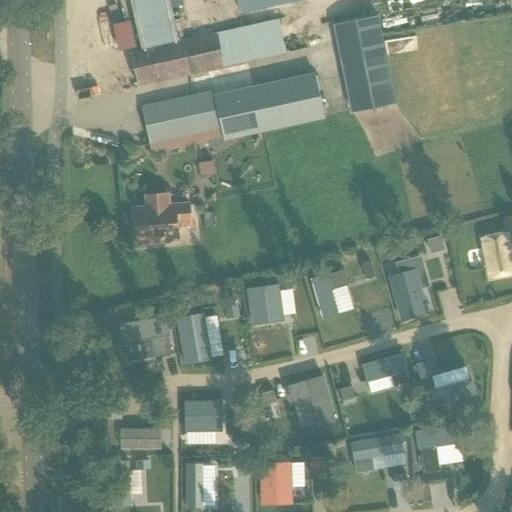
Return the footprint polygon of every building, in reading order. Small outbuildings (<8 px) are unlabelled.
[(121,0),(122,19),(158,17),(157,0),(121,0)] [(237,0),(240,13),(263,8),(265,20),(284,16),(281,4),(299,0),(237,0)] [(284,19),(131,52),(138,86),(157,82),(291,53),(289,46),(268,50),(266,39),(287,34),(285,24),(284,19)] [(394,104),(376,19),(337,27),(355,112),(394,104)] [(142,108),(150,144),(223,127),(226,139),(324,118),(313,70),(142,108)] [(148,208),(136,209),(139,244),(180,241),(179,223),(191,222),(190,204),(168,206),(167,194),(147,196),(148,208)] [(511,216),(502,219),(505,228),(511,226),(511,216)] [(511,274),(511,248),(509,233),(480,239),(488,279),(511,274)] [(440,238),(428,241),(432,253),(443,249),(440,238)] [(370,261),(361,264),(366,280),(375,277),(370,261)] [(344,270),(311,280),(323,319),(338,315),(331,290),(349,285),(344,270)] [(415,270),(390,278),(401,319),(425,313),(419,290),(421,289),(415,270)] [(297,279),(285,281),(286,288),(298,287),(297,279)] [(278,286),(249,290),(253,324),(268,322),(267,317),(281,315),(278,286)] [(237,304),(225,306),(227,318),(239,316),(237,304)] [(202,315),(178,320),(185,364),(210,359),(210,358),(224,356),(217,316),(203,318),(202,315)] [(165,317),(120,325),(123,342),(126,341),(130,361),(154,357),(171,355),(165,317)] [(115,325),(103,327),(104,339),(117,338),(115,325)] [(402,356),(363,366),(368,382),(371,393),(394,387),(409,383),(402,356)] [(428,361),(416,364),(420,376),(431,372),(428,361)] [(435,390),(425,393),(429,408),(475,395),(471,379),(469,380),(465,367),(431,377),(435,390)] [(323,377),(287,387),(292,403),(310,397),(318,425),(335,421),(323,377)] [(351,387),(341,390),(344,401),(354,398),(351,387)] [(273,390),(261,394),(265,406),(276,402),(273,390)] [(220,402),(186,403),(186,431),(215,431),(215,417),(220,417),(220,402)] [(108,406),(108,419),(121,419),(121,406),(108,406)] [(459,426),(415,433),(418,449),(419,449),(423,474),(440,471),(439,466),(463,462),(460,443),(461,442),(459,426)] [(161,450),(162,429),(120,429),(120,450),(161,450)] [(402,435),(352,443),(357,473),(374,470),(372,458),(405,453),(402,435)] [(325,458),(313,458),(313,470),(325,470),(325,458)] [(247,459),(239,460),(239,477),(248,477),(247,459)] [(148,460),(137,461),(137,469),(149,468),(148,460)] [(129,461),(112,462),(114,505),(131,505),(129,461)] [(290,463),(260,464),(262,505),(291,504),(290,463)] [(203,464),(187,464),(187,508),(203,508),(203,464)] [(406,474),(394,476),(396,488),(408,486),(406,474)] [(428,484),(419,486),(421,501),(431,499),(428,484)]
